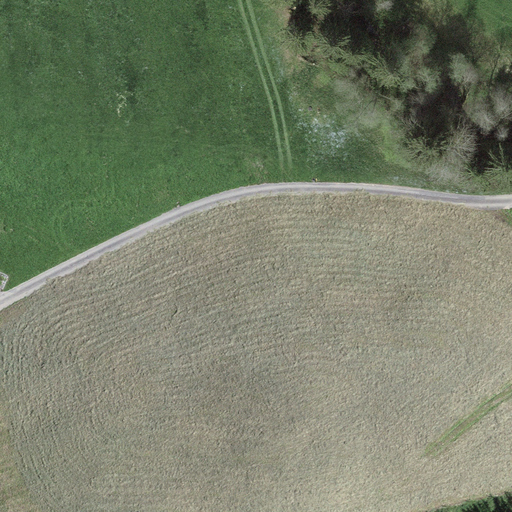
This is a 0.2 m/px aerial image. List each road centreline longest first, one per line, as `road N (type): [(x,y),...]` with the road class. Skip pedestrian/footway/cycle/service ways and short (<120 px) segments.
road 1 (track): [(0,303),(190,206),(317,188)]
road 2 (track): [(511,201),(317,188)]
